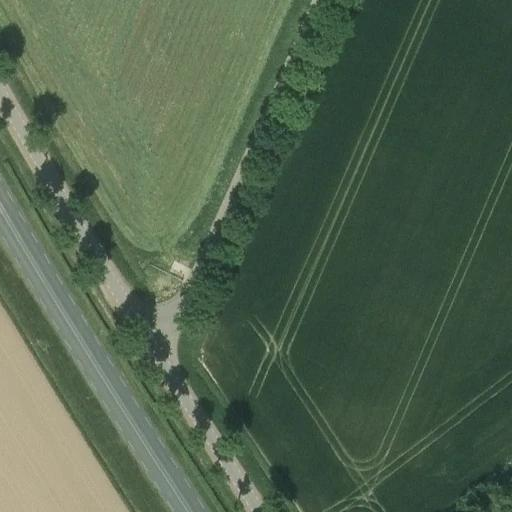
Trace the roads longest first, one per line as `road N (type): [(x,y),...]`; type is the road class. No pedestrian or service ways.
road 1 (unclassified): [(258,511),(0,85)]
road 2 (primary): [(188,511),(0,196)]
